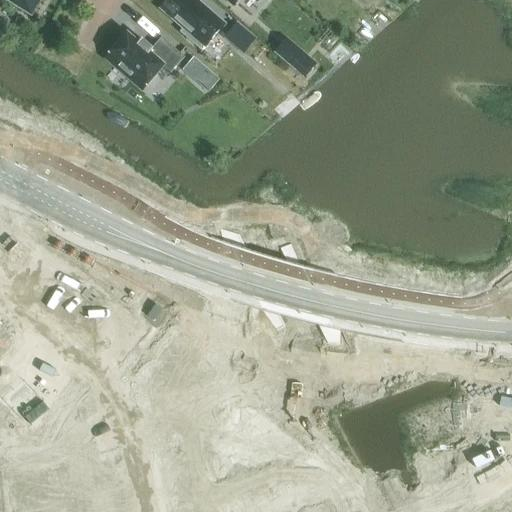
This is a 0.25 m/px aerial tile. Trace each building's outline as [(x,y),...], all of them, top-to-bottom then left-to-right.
[(4,0),(31,17),(41,0),(4,0)] [(179,33),(201,52),(224,26),(192,0),(169,0),(161,9),(184,28),(179,33)] [(237,24),(229,34),(248,50),(256,39),(237,24)] [(127,35),(107,58),(144,89),(162,67),(170,74),(184,58),(162,39),(153,49),(143,41),(139,45),(127,35)] [(285,41),(275,53),(293,69),(304,79),(317,65),(287,39),(285,41)] [(194,58),(184,70),(193,78),(203,66),(194,58)] [(247,370),(221,376),(224,389),(225,389),(234,428),(272,419),(272,418),(269,408),(257,411),(247,370)] [(210,436),(197,439),(200,449),(200,450),(237,441),(234,428),(225,389),(224,389),(200,395),(210,436)] [(487,411),(469,421),(475,432),(471,434),(485,459),(478,463),(485,474),(506,462),(500,452),(511,445),(511,410),(493,422),(487,411)] [(272,419),(234,428),(237,441),(243,466),(244,466),(254,463),(252,451),(293,441),(287,415),(272,418),(272,419)] [(200,449),(185,452),(191,479),(233,469),(235,481),(247,478),(244,466),(243,466),(237,441),(200,450),(200,449)] [(47,487),(42,511),(69,511),(75,479),(48,474),(46,487),(47,487)] [(511,474),(496,484),(507,502),(510,501),(511,504),(511,474)] [(42,511),(47,487),(46,487),(21,482),(16,511),(42,511)]
